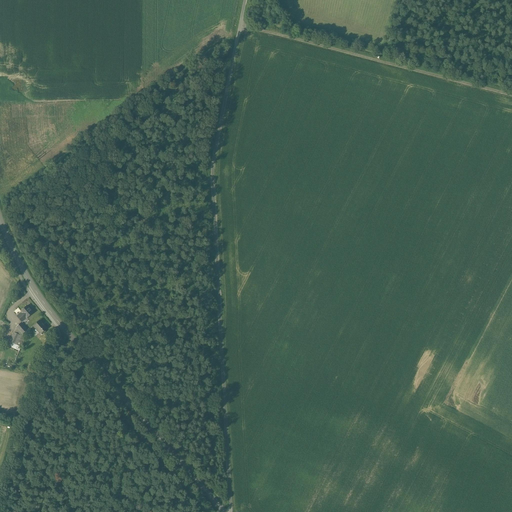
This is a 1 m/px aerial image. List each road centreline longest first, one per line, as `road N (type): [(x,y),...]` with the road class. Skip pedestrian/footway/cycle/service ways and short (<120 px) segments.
road 1 (unclassified): [(230,511),(212,169),(245,0)]
road 2 (tertiary): [(0,219),(57,320),(224,511)]
road 3 (track): [(241,23),(511,93)]
